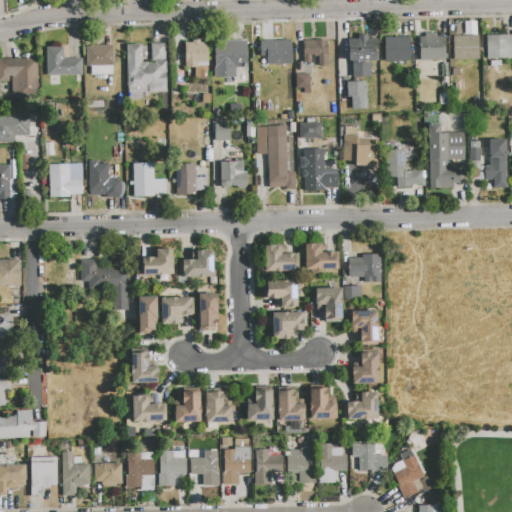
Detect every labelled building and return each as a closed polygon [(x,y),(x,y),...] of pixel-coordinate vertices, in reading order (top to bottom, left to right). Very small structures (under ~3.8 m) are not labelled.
[(444,37),(444,60),(419,61),(418,49),(419,49),(419,38),(424,37),(424,33),(435,33),(436,37),(444,37)] [(348,40),(357,40),(357,35),(367,34),(367,39),(377,39),(378,61),(369,61),(369,63),(370,63),(370,77),(352,77),(352,61),(348,62),(348,40)] [(485,35),(511,35),(511,60),(485,60),(485,35)] [(478,36),(478,60),(453,60),(453,36),(478,36)] [(384,38),(410,38),(410,61),(384,62),(384,38)] [(184,43),(192,43),(192,40),(199,39),(199,43),(207,43),(207,66),(198,66),(194,67),(184,67),(184,43)] [(259,41),(291,40),(291,65),(265,65),(265,57),(260,57),(259,41)] [(302,41),(335,40),(335,66),(317,66),(317,58),(303,59),(302,41)] [(213,42),(246,41),(246,67),(236,67),(236,77),(214,78),(213,42)] [(126,44),(141,44),(141,62),(148,62),(148,63),(150,63),(150,44),(166,43),(167,92),(141,93),(142,100),(133,100),(133,101),(127,101),(126,44)] [(85,47),(114,46),(114,74),(91,75),(90,66),(86,66),(85,47)] [(45,47),(63,47),(63,59),(82,58),(82,75),(46,76),(45,47)] [(0,59),(36,59),(36,98),(11,97),(11,82),(0,82),(0,59)] [(202,70),(208,71),(206,84),(200,83),(202,70)] [(294,88),(309,88),(310,74),(295,74),(294,88)] [(345,82),(365,81),(365,110),(350,111),(350,98),(346,98),(345,82)] [(442,84),(449,84),(450,101),(443,101),(442,84)] [(0,115),(29,115),(29,135),(14,136),(14,143),(0,143),(0,115)] [(245,120),(254,120),(255,137),(246,137),(245,120)] [(213,123),(231,123),(230,141),(213,141),(213,123)] [(298,123),(320,123),(320,139),(299,139),(298,123)] [(426,125),(439,124),(440,133),(463,131),(464,160),(446,161),(447,168),(453,168),(453,172),(463,171),(463,183),(453,184),(454,189),(429,190),(426,125)] [(285,126),(286,172),(294,172),(294,189),(268,190),(267,154),(256,154),(255,128),(266,127),(266,126),(285,126)] [(344,127),(357,128),(357,135),(357,138),(379,140),(377,171),(352,170),(352,163),(342,163),(344,127)] [(504,140),(506,189),(493,189),(493,181),(485,181),(484,167),(489,166),(488,140),(504,140)] [(469,141),(480,141),(480,161),(469,161),(469,141)] [(204,149),(212,149),(213,162),(205,162),(204,149)] [(299,157),(303,157),(303,150),(313,149),(313,166),(320,166),(321,177),(328,176),(328,174),(336,173),(336,189),(324,189),(324,191),(321,191),(321,193),(303,194),(302,168),(299,169),(299,157)] [(404,150),(405,171),(423,170),(423,185),(412,186),(412,188),(396,189),(395,179),(387,179),(386,151),(404,150)] [(87,160),(96,160),(96,164),(107,164),(108,180),(120,180),(121,197),(88,197),(87,160)] [(220,162),(243,162),(243,171),(247,171),(247,185),(244,189),(237,189),(237,186),(228,187),(221,188),(220,162)] [(133,164),(153,163),(153,179),(166,179),(166,193),(153,193),(154,196),(134,197),(133,164)] [(48,165),(69,164),(69,165),(82,165),(83,194),(64,195),(64,197),(60,197),(57,197),(57,198),(56,198),(56,197),(51,197),(51,198),(49,198),(48,165)] [(194,164),(195,195),(175,195),(175,164),(194,164)] [(0,165),(9,165),(9,179),(18,179),(19,199),(0,199),(0,165)] [(304,244),(320,243),(320,252),(338,252),(339,270),(318,270),(318,274),(308,275),(308,271),(304,271),(304,244)] [(264,246),(281,245),(281,254),(296,254),(296,271),(280,272),(280,273),(270,273),(270,272),(264,272),(264,246)] [(172,249),(172,275),(142,275),(142,266),(142,257),(156,257),(156,250),(161,250),(161,249),(172,249)] [(212,251),(212,276),(204,277),(204,278),(196,278),(196,277),(193,277),(193,278),(192,278),(191,277),(191,278),(179,278),(179,270),(182,270),(181,260),(195,260),(195,250),(204,250),(204,251),(212,251)] [(347,258),(362,258),(362,254),(380,254),(380,282),(363,282),(363,277),(347,277),(347,258)] [(46,257),(67,257),(67,271),(78,272),(77,291),(64,290),(64,279),(45,279),(46,257)] [(0,260),(20,260),(21,285),(0,285),(0,260)] [(79,260),(95,260),(96,268),(128,267),(129,289),(126,289),(127,311),(111,311),(111,289),(87,289),(87,282),(80,282),(79,260)] [(265,281),(299,281),(299,307),(275,307),(275,299),(266,299),(265,281)] [(343,287),(360,287),(360,301),(344,301),(343,287)] [(314,288),(341,288),(342,318),(323,319),(323,310),(315,310),(315,304),(314,304),(314,288)] [(197,294),(216,293),(217,320),(214,320),(214,331),(198,331),(197,294)] [(137,297),(156,297),(157,323),(155,323),(156,334),(139,334),(137,297)] [(160,298),(193,297),(193,315),(180,315),(178,315),(178,324),(160,325),(160,298)] [(350,311),(377,311),(377,345),(359,345),(359,332),(350,332),(350,311)] [(271,313),(280,313),(280,312),(303,312),(303,331),(291,331),(291,330),(288,330),(289,339),(272,339),(271,313)] [(0,314),(10,314),(11,341),(0,341),(0,314)] [(0,345),(8,345),(9,373),(0,373),(0,345)] [(130,353),(141,353),(141,352),(148,352),(148,367),(156,366),(157,383),(131,384),(131,375),(130,375),(130,368),(131,368),(130,353)] [(360,353),(377,353),(377,384),(352,384),(351,367),(360,367),(360,353)] [(0,378),(10,378),(10,387),(4,387),(4,400),(6,400),(6,404),(4,404),(4,405),(0,405),(0,378)] [(309,389),(319,389),(319,388),(327,388),(327,402),(335,402),(336,419),(309,420),(309,389)] [(272,390),(272,421),(246,421),(245,404),(254,404),(254,390),(272,390)] [(277,391),(288,391),(288,390),(295,390),(295,405),(304,405),(304,421),(278,422),(277,391)] [(199,391),(200,422),(174,422),(173,406),(182,406),(182,404),(181,404),(181,392),(188,391),(188,392),(196,392),(195,391),(199,391)] [(204,393),(222,392),(222,404),(222,406),(230,406),(230,423),(205,423),(204,393)] [(376,393),(377,419),(342,420),(342,402),(360,401),(360,392),(368,392),(368,393),(376,393)] [(166,421),(132,422),(132,396),(148,396),(148,405),(151,405),(151,404),(161,404),(166,404),(166,421)] [(0,438),(0,417),(13,417),(13,415),(16,415),(16,411),(31,410),(31,422),(45,422),(45,438),(32,438),(32,431),(29,431),(29,438),(0,438)] [(231,446),(222,447),(221,438),(230,438),(231,446)] [(249,439),(250,473),(238,474),(238,484),(221,485),(221,471),(223,471),(223,450),(233,450),(233,447),(234,447),(234,439),(249,439)] [(345,447),(346,471),(334,472),(335,483),(319,484),(317,444),(331,444),(331,448),(345,447)] [(351,445),(374,445),(374,456),(388,455),(388,472),(370,472),(370,470),(358,470),(358,457),(351,457),(351,445)] [(286,451),(299,451),(299,449),(315,448),(316,482),(296,483),(295,473),(287,473),(286,451)] [(281,457),(282,473),(270,473),(270,485),(254,485),(254,472),(255,472),(254,450),(268,449),(268,457),(281,457)] [(410,449),(423,477),(412,482),(417,494),(405,500),(389,466),(402,460),(399,454),(410,449)] [(159,452),(185,451),(186,474),(178,474),(178,477),(174,477),(174,485),(158,485),(157,474),(159,474),(159,452)] [(216,451),(217,486),(202,486),(202,475),(190,475),(190,458),(203,458),(202,451),(216,451)] [(61,452),(72,452),(72,465),(89,464),(89,487),(75,487),(75,496),(61,496),(61,452)] [(126,453),(154,453),(154,490),(139,490),(139,488),(125,488),(125,476),(126,476),(126,453)] [(56,463),(57,486),(30,487),(29,463),(56,463)] [(93,464),(122,464),(122,483),(115,483),(115,486),(102,486),(102,484),(100,484),(100,481),(93,481),(93,464)] [(0,465),(24,465),(24,488),(6,489),(6,496),(0,496),(0,465)]
